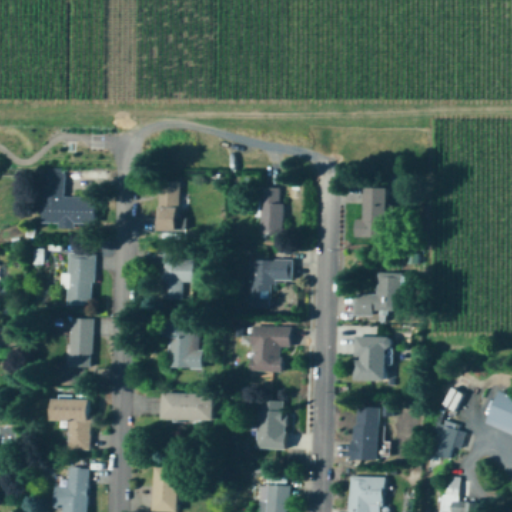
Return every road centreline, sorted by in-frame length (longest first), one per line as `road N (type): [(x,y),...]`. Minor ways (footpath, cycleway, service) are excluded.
road 1 (residential): [(117,511),(128,147)]
road 2 (residential): [(318,161),(327,182),(317,511)]
road 3 (residential): [(128,147),(142,132),(165,126),(318,161)]
